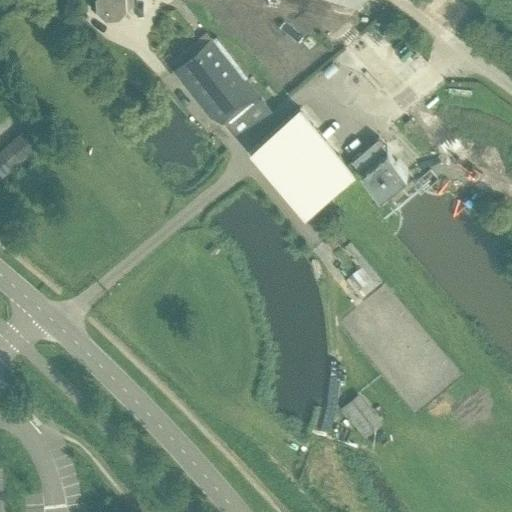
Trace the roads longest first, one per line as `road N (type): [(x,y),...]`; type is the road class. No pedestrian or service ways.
road 1 (unknown): [(0,246),(132,362),(263,511)]
road 2 (unclassified): [(234,511),(139,407),(0,277)]
road 3 (unclassified): [(511,91),(397,0)]
